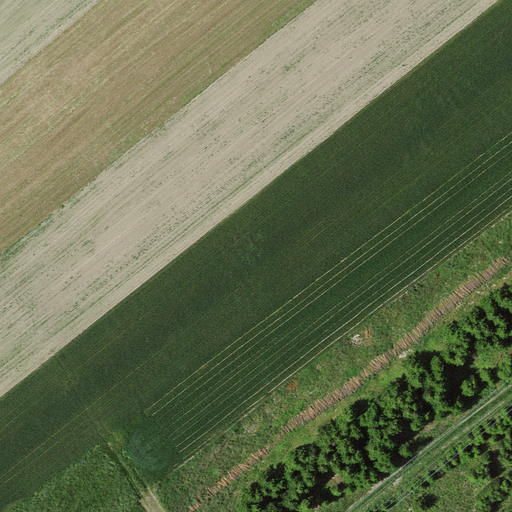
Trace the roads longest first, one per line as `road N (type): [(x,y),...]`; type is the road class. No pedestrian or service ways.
road 1 (track): [(154,511),(6,285)]
road 2 (track): [(511,378),(352,511)]
